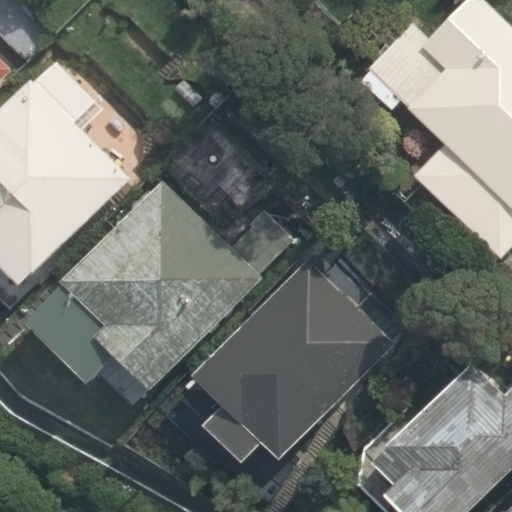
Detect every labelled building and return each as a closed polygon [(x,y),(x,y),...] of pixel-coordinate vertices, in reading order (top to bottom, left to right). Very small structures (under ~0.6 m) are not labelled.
[(415,21),(362,76),(396,110),(406,99),(511,206),(511,23),(488,0),(472,0),(436,37),(415,21)] [(0,93),(21,71),(0,52),(0,93)] [(105,145),(127,120),(67,66),(0,141),(0,242),(56,292),(151,187),(105,145)] [(119,397),(143,368),(180,395),(273,277),(166,193),(48,341),(119,397)] [(406,337),(317,257),(201,380),(279,457),(406,337)] [(511,382),(489,359),(383,467),(414,489),(406,503),(416,511),(489,511),(511,487),(511,382)]
